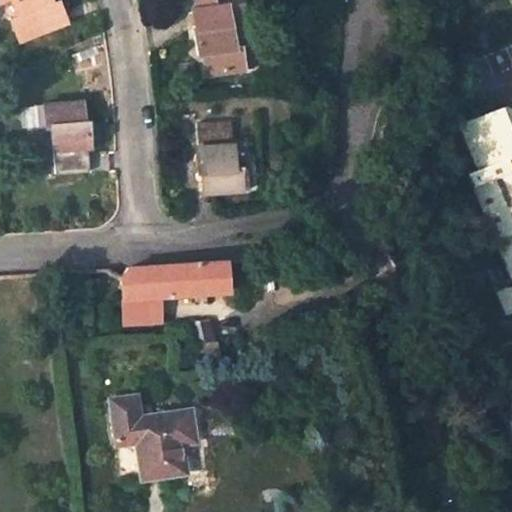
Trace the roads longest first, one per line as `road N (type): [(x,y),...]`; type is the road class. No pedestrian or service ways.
road 1 (residential): [(452,511),(374,246),(341,210)]
road 2 (residential): [(138,242),(109,0)]
road 3 (residential): [(358,0),(341,210)]
road 4 (residential): [(341,210),(298,226),(138,242)]
road 5 (residential): [(138,242),(0,247)]
